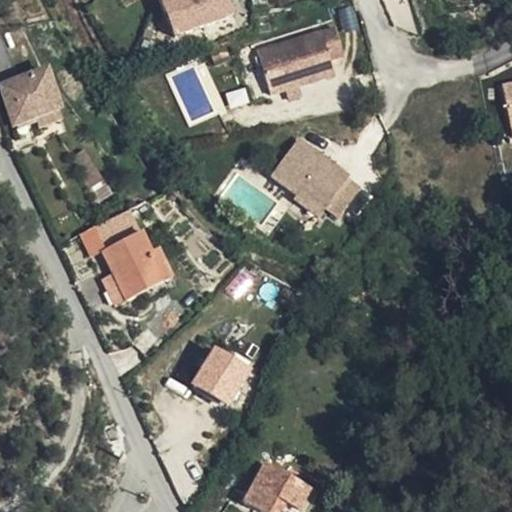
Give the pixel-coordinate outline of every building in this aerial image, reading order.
[(229,0),(163,0),(172,32),(233,17),(229,0)] [(261,0),(264,14),(275,13),(272,0),(261,0)] [(339,35),(264,55),(276,99),(335,84),(332,67),(345,64),(339,35)] [(24,115),(60,100),(48,68),(12,82),(24,115)] [(65,112),(60,100),(24,115),(29,126),(65,112)] [(284,177),(308,195),(314,189),(338,205),(336,207),(353,218),(373,188),(308,139),(284,177)] [(314,189),(308,195),(304,203),(329,218),(336,207),(338,205),(314,189)] [(102,228),(88,234),(97,254),(109,249),(111,248),(102,228)] [(111,248),(109,249),(119,273),(131,299),(151,289),(172,280),(150,231),(111,248)] [(131,299),(119,273),(111,277),(123,302),(131,299)] [(172,280),(151,289),(155,298),(176,289),(172,280)] [(253,372),(226,351),(203,382),(231,400),(253,372)] [(255,495),(278,505),(288,486),(297,489),(310,493),(316,478),(269,459),(255,495)] [(288,486),(278,505),(288,509),(297,489),(288,486)]
